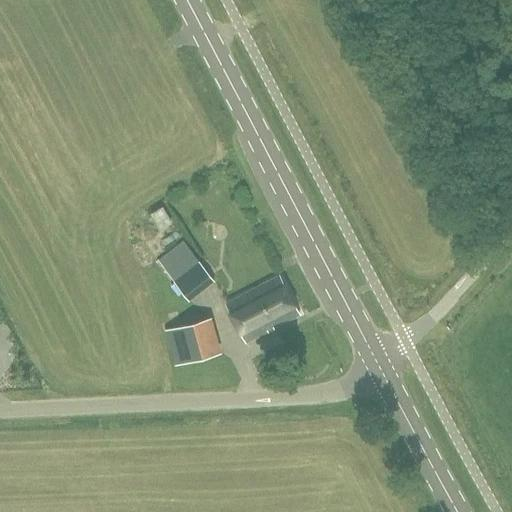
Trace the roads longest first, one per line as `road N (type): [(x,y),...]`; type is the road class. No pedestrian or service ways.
road 1 (secondary): [(380,366),(187,0)]
road 2 (unclassified): [(0,412),(321,396),(380,366)]
road 3 (unclassified): [(380,366),(511,235)]
road 4 (secondary): [(462,511),(380,366)]
